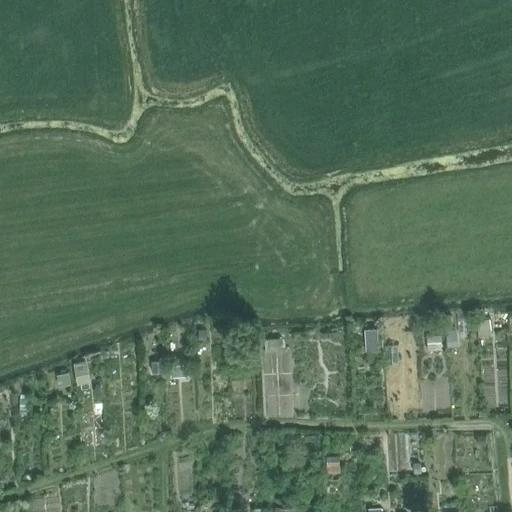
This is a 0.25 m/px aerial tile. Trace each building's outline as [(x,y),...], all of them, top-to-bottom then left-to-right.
[(490,319),(477,320),(478,337),(491,336),(490,319)] [(206,330),(198,330),(198,342),(206,341),(206,330)] [(376,330),(363,331),(365,352),(377,351),(376,330)] [(440,335),(427,336),(427,350),(441,349),(440,335)] [(457,335),(446,336),(447,347),(458,346),(457,335)] [(163,362),(151,362),(151,370),(163,370),(163,362)] [(174,365),(170,370),(170,377),(188,376),(187,369),(182,365),(174,365)] [(21,399),(21,411),(30,411),(30,399),(21,399)] [(485,435),(476,436),(476,444),(486,443),(485,435)] [(338,456),(325,456),(326,465),(338,465),(338,456)] [(420,462),(413,463),(414,473),(421,472),(420,462)]
